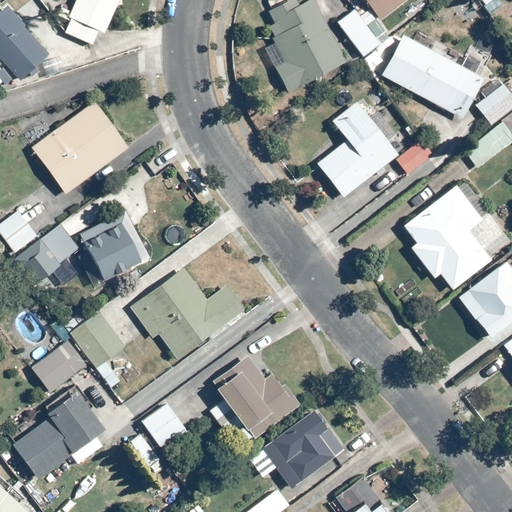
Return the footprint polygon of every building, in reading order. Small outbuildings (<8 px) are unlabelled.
[(75,0),(62,31),(94,45),(101,31),(105,33),(119,0),(75,0)] [(315,22),(303,0),(285,0),(264,11),(279,40),(266,47),(288,91),(349,59),(326,16),(315,22)] [(365,0),(380,19),(405,0),(365,0)] [(474,0),(488,20),(506,7),(501,0),(474,0)] [(368,21),(356,4),(336,19),(362,56),(383,41),(368,21)] [(50,54),(6,5),(0,10),(0,57),(20,80),(50,54)] [(485,77),(403,33),(381,73),(463,117),(485,77)] [(511,107),(511,86),(508,81),(475,105),(489,124),(511,107)] [(130,146),(96,100),(33,145),(66,192),(130,146)] [(399,154),(357,100),(333,119),(348,139),(318,162),(344,196),(399,154)] [(511,132),(511,111),(469,143),(483,162),(511,140),(511,135),(510,133),(511,132)] [(430,156),(418,140),(395,157),(407,173),(430,156)] [(511,241),(511,238),(464,178),(405,225),(417,241),(411,246),(435,276),(439,272),(452,288),(491,258),(511,241)] [(36,236),(17,209),(0,220),(0,231),(13,251),(36,236)] [(92,286),(105,279),(145,259),(126,221),(85,242),(89,248),(76,255),(92,286)] [(78,274),(65,257),(77,248),(59,224),(31,244),(13,258),(34,286),(51,274),(61,287),(78,274)] [(511,268),(504,259),(458,296),(491,338),(511,321),(511,268)] [(206,298),(184,267),(130,304),(152,336),(159,331),(177,357),(248,307),(230,282),(206,298)] [(125,345),(124,344),(134,336),(123,322),(113,329),(98,309),(69,331),(96,367),(125,345)] [(511,335),(502,343),(511,357),(511,335)] [(86,366),(66,337),(29,362),(49,391),(86,366)] [(214,381),(227,398),(211,410),(234,441),(261,422),(269,415),(273,421),(296,404),(271,370),(264,375),(249,355),(214,381)] [(75,452),(81,460),(100,446),(94,437),(108,427),(82,389),(52,410),(53,413),(50,415),(13,441),(39,478),(75,452)] [(185,427),(167,402),(141,420),(159,446),(185,427)] [(362,427),(343,442),(314,406),(247,458),(262,478),(276,467),(294,491),(338,456),(344,464),(373,441),(362,427)] [(393,511),(364,473),(334,496),(346,511),(351,509),(353,511),(393,511)] [(0,511),(31,511),(0,484),(0,511)] [(277,511),(291,502),(279,485),(242,511),(277,511)]
